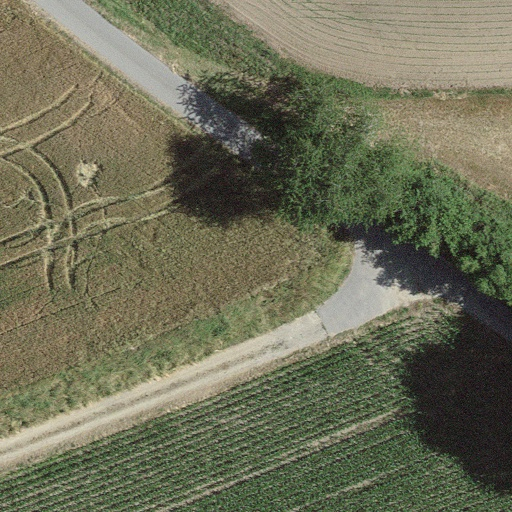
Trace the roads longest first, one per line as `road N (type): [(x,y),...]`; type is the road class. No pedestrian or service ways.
road 1 (unclassified): [(70,0),(403,260),(511,334)]
road 2 (track): [(403,260),(313,329),(0,450)]
